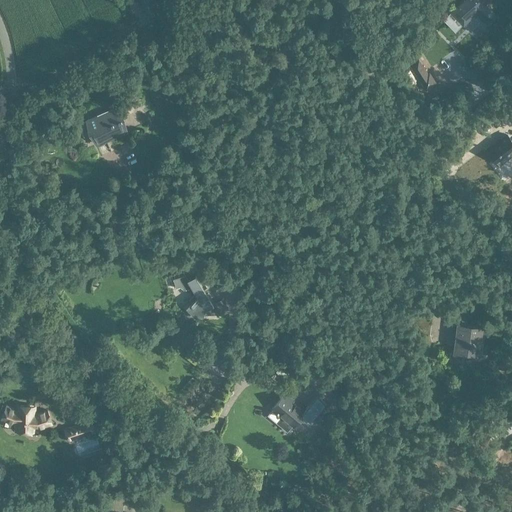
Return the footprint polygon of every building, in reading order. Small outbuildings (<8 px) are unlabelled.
[(153,0),(139,0),(150,20),(161,14),(153,0)] [(302,0),(296,6),(308,20),(315,14),(303,0),(302,0)] [(463,0),(444,19),(456,31),(476,11),(480,15),(478,17),(482,20),(484,18),(489,24),(497,17),(485,5),(480,0),(463,0)] [(419,58),(409,64),(418,79),(428,73),(419,58)] [(97,143),(126,130),(116,107),(87,120),(97,143)] [(511,141),(506,134),(499,140),(500,141),(495,145),(494,143),(487,149),(499,164),(511,154),(511,141)] [(166,269),(161,272),(164,278),(170,275),(166,269)] [(204,314),(216,314),(217,315),(222,312),(219,307),(215,309),(212,305),(214,304),(204,288),(207,287),(203,280),(200,282),(195,275),(187,280),(186,275),(173,278),(176,287),(180,286),(183,289),(192,287),(197,297),(190,304),(191,304),(187,308),(196,317),(203,316),(204,314)] [(431,340),(433,322),(419,321),(418,339),(431,340)] [(458,323),(456,341),(458,341),(457,353),(465,353),(467,352),(467,351),(476,352),(477,344),(479,344),(480,336),(483,337),(484,326),(458,323)] [(214,367),(222,357),(200,339),(195,346),(209,358),(207,361),(214,367)] [(280,366),(289,374),(299,364),(289,355),(279,365),(280,366)] [(284,393),(271,408),(273,409),(282,416),(277,422),(287,431),(292,425),(293,426),(301,416),(309,422),(313,417),(325,403),(317,396),(309,405),(308,404),(304,409),(284,393)] [(34,427),(39,427),(52,423),(47,410),(36,413),(34,413),(35,405),(17,405),(17,409),(15,408),(6,405),(1,418),(11,422),(16,423),(17,430),(34,431),(34,427)] [(68,441),(94,431),(90,421),(74,427),(75,428),(64,432),(68,441)] [(80,446),(94,440),(91,433),(77,440),(80,446)] [(122,511),(126,489),(111,487),(107,511),(122,511)]
